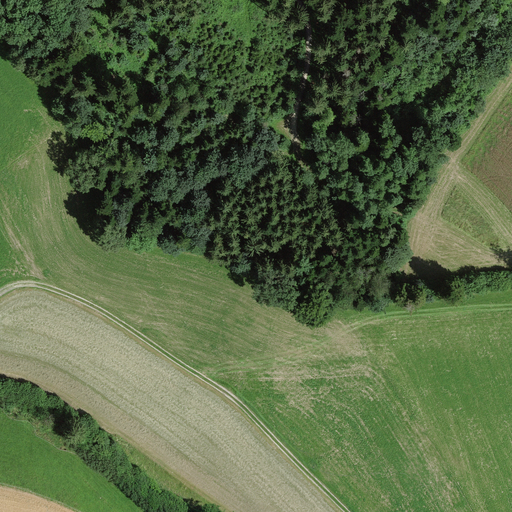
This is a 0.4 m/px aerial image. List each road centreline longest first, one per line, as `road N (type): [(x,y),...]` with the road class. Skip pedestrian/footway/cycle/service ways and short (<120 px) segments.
road 1 (track): [(0,293),(48,287),(91,305),(229,395),(347,511)]
road 2 (track): [(347,206),(311,174),(297,148),(311,44),(300,0)]
